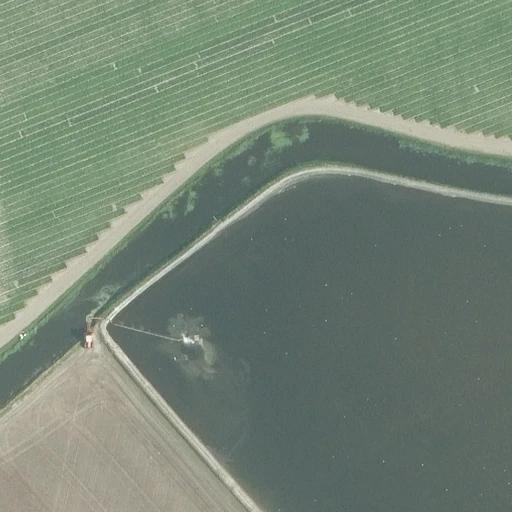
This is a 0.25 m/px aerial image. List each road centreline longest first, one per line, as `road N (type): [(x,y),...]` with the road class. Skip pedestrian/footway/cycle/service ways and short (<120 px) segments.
road 1 (track): [(511,151),(324,108),(276,108),(75,272),(0,345)]
road 2 (track): [(0,423),(232,222),(307,174),(511,212)]
road 3 (track): [(250,511),(97,338)]
